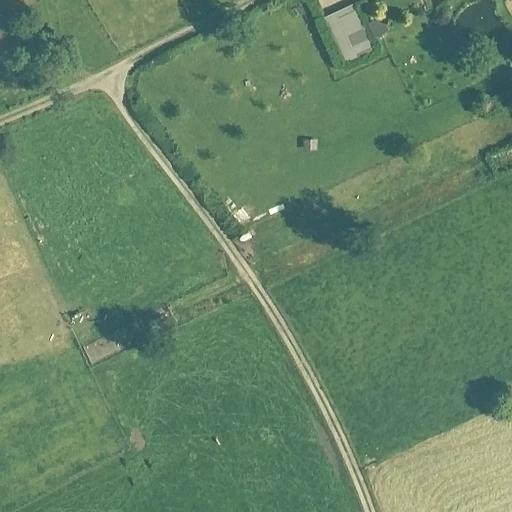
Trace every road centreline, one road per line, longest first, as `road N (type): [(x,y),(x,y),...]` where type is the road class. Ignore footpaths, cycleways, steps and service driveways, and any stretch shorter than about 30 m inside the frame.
road 1 (track): [(363,511),(308,384),(238,265),(103,79)]
road 2 (track): [(103,79),(255,0)]
